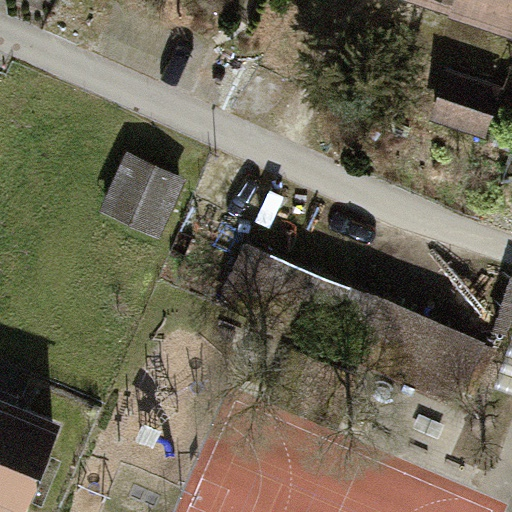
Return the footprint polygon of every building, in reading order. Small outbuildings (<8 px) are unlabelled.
[(511,0),(438,0),(511,24),(511,0)] [(444,83),(436,113),(492,127),(500,97),(444,83)] [(182,178),(133,156),(109,209),(158,231),(182,178)] [(481,337),(252,242),(225,305),(454,400),(481,337)] [(0,404),(0,496),(22,506),(55,427),(0,404)]
